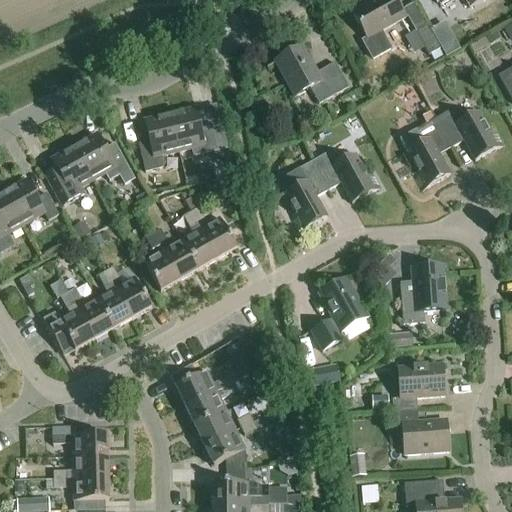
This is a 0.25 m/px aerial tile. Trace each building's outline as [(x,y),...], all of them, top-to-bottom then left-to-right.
[(393,0),(377,0),(351,15),(365,40),(361,42),(372,62),(391,51),(381,34),(405,21),(401,13),(393,0)] [(462,0),(469,10),(486,0),(434,0),(440,8),(454,0),(462,0)] [(511,25),(503,31),(511,45),(511,44),(511,25)] [(439,49),(427,27),(415,34),(428,57),(440,50),(439,49)] [(495,35),(484,41),(488,48),(499,42),(495,35)] [(454,41),(439,49),(440,50),(445,59),(459,51),(454,41)] [(484,41),(469,50),(473,56),(488,48),(484,41)] [(318,107),(348,91),(334,66),(315,76),(300,50),(275,64),(295,99),(309,91),(318,107)] [(421,58),(409,65),(414,74),(426,66),(421,58)] [(511,70),(497,79),(511,104),(511,70)] [(434,122),(451,151),(463,144),(474,164),(503,148),(494,132),(488,135),(477,114),(465,121),(455,110),(434,122)] [(178,154),(192,150),(194,159),(213,154),(226,151),(227,151),(221,127),(199,132),(195,113),(169,119),(178,154)] [(144,171),(155,168),(161,167),(164,163),(163,157),(178,154),(169,119),(144,125),(149,144),(138,147),(144,171)] [(438,158),(451,151),(434,122),(414,133),(418,148),(406,154),(418,175),(412,178),(421,194),(449,178),(438,158)] [(104,175),(109,184),(119,179),(124,188),(134,182),(114,146),(104,152),(97,138),(74,151),(92,182),(104,175)] [(92,182),(74,151),(51,164),(61,181),(51,187),(63,208),(73,203),(69,195),(92,182)] [(332,153),(312,164),(328,193),(340,187),(351,207),(380,191),(372,175),(366,178),(356,156),(344,162),(332,153)] [(315,200),(328,193),(312,164),(291,176),(295,190),(283,197),(295,217),(289,221),(298,236),(327,220),(315,200)] [(26,185),(3,197),(21,228),(43,216),(48,224),(58,218),(46,196),(36,202),(26,185)] [(0,256),(21,245),(14,232),(21,228),(3,197),(0,199),(0,256)] [(189,215),(196,227),(204,223),(191,200),(185,204),(190,214),(189,215)] [(196,227),(189,215),(182,219),(189,232),(196,227)] [(199,232),(217,263),(236,252),(219,222),(199,232)] [(85,223),(71,230),(77,243),(91,236),(85,223)] [(160,232),(152,236),(159,248),(167,244),(160,232)] [(199,232),(181,243),(198,274),(217,263),(199,232)] [(105,235),(99,238),(103,245),(109,242),(105,235)] [(147,255),(159,248),(152,236),(140,243),(147,255)] [(98,237),(90,241),(94,250),(103,246),(98,237)] [(181,243),(162,254),(179,284),(198,274),(181,243)] [(160,295),(179,284),(162,254),(142,265),(160,295)] [(423,314),(445,312),(442,269),(411,271),(413,299),(400,300),(402,328),(423,327),(423,314)] [(105,275),(111,287),(112,286),(119,282),(113,271),(105,275)] [(131,323),(115,292),(111,287),(105,275),(97,280),(106,297),(95,303),(113,333),(131,323)] [(134,281),(115,292),(131,323),(151,312),(134,281)] [(322,355),(333,349),(344,342),(340,335),(367,320),(364,314),(346,282),(318,297),(332,322),(310,334),(322,355)] [(113,333),(95,303),(84,309),(72,286),(64,291),(67,296),(74,308),(77,313),(76,313),(94,344),(113,333)] [(66,312),(74,308),(67,296),(60,300),(66,312)] [(62,354),(71,349),(74,355),(94,344),(76,313),(57,324),(63,334),(54,340),(62,354)] [(411,334),(389,336),(390,347),(412,346),(411,334)] [(248,361),(233,368),(240,383),(255,376),(248,361)] [(391,402),(392,415),(416,414),(415,401),(443,399),(441,368),(398,371),(400,402),(391,402)] [(325,371),(305,374),(308,392),(328,388),(325,371)] [(174,390),(184,410),(233,387),(229,378),(212,387),(206,375),(174,390)] [(264,384),(254,388),(259,398),(269,393),(264,384)] [(237,394),(233,387),(184,410),(194,430),(225,414),(219,402),(237,394)] [(387,398),(371,399),(372,414),(388,413),(387,398)] [(203,449),(235,434),(225,414),(194,430),(203,449)] [(280,414),(278,415),(268,420),(273,430),(280,426),(284,424),(280,414)] [(416,414),(392,415),(393,428),(402,428),(404,458),(447,455),(445,424),(417,426),(416,414)] [(236,423),(240,431),(253,425),(249,417),(236,423)] [(267,418),(253,425),(240,431),(244,439),(271,426),(267,418)] [(235,434),(203,449),(213,469),(244,454),(235,434)] [(107,460),(107,438),(52,439),(52,448),(72,448),(72,461),(107,460)] [(349,459),(351,480),(365,479),(363,457),(349,459)] [(53,483),(66,483),(72,483),(108,482),(107,460),(72,461),(72,474),(53,475),(53,483)] [(108,482),(72,483),(66,483),(53,483),(53,492),(73,491),(73,505),(108,504),(108,482)] [(415,511),(459,511),(459,503),(443,504),(442,484),(403,487),(405,510),(416,509),(415,511)] [(382,485),(366,487),(368,505),(384,503),(382,485)] [(267,499),(248,499),(248,486),(213,486),(213,509),(269,509),(269,508),(286,508),(286,491),(267,491),(267,499)] [(299,511),(299,498),(292,498),(292,508),(288,508),(287,511),(299,511)] [(17,503),(17,511),(43,511),(43,502),(17,503)]
